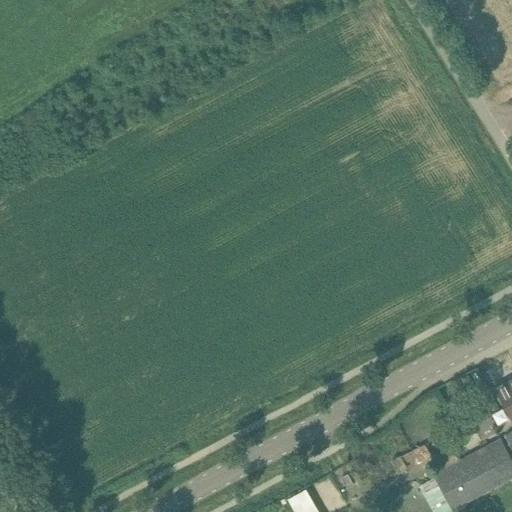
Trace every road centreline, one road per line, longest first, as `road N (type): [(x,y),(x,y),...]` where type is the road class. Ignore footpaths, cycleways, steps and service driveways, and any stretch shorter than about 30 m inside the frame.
road 1 (tertiary): [(154,511),(511,323)]
road 2 (unclassified): [(511,159),(410,0)]
